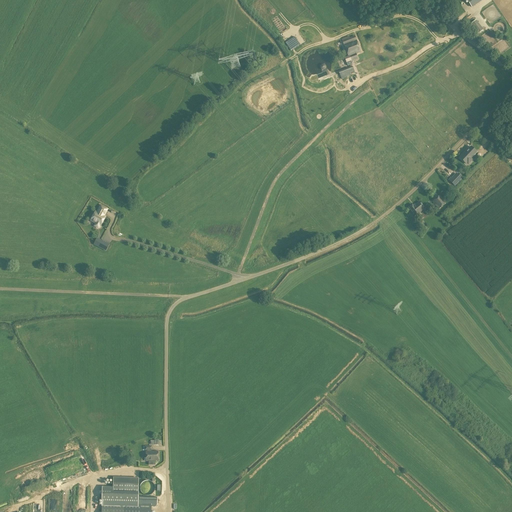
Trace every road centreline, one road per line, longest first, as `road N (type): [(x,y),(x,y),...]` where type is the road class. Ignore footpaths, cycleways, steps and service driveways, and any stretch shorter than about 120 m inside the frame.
road 1 (unclassified): [(166,497),(170,310),(185,297),(369,226),(511,93)]
road 2 (track): [(0,288),(185,297)]
road 3 (unknown): [(166,468),(116,469),(47,491)]
